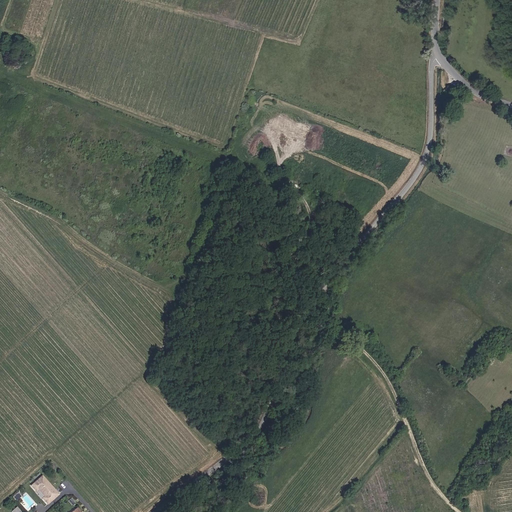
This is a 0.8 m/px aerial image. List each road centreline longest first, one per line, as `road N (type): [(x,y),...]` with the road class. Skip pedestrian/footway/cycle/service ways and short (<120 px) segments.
road 1 (unclassified): [(438,55),(424,160),(313,299),(288,344),(267,413),(251,437),(154,511)]
road 2 (track): [(458,511),(428,484),(388,380),(350,338),(304,314)]
